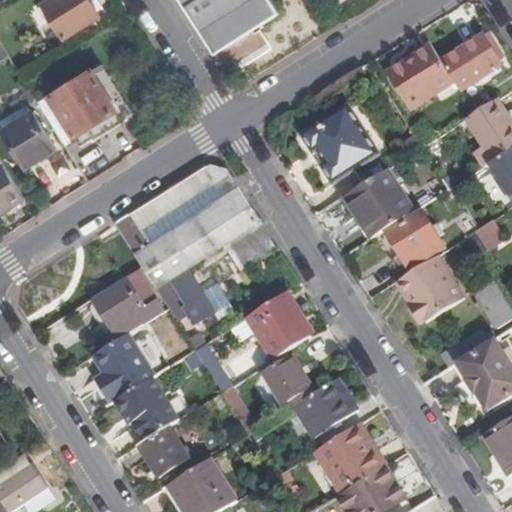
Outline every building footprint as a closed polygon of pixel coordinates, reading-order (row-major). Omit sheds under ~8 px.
[(87,0),(54,0),(44,7),(63,39),(98,17),(87,0)] [(196,0),(185,7),(224,69),(237,62),(241,68),(271,50),(257,28),(279,14),(270,0),(196,0)] [(500,60),(504,58),(490,35),(486,38),(500,60)] [(485,37),(443,63),(454,81),(461,92),(503,66),(500,60),(486,38),(485,37)] [(443,63),(433,47),(392,74),(412,107),(454,81),(443,63)] [(102,67),(50,100),(81,150),(94,141),(97,134),(118,121),(126,121),(132,117),(102,67)] [(34,101),(28,90),(19,96),(26,106),(34,101)] [(476,115),(467,121),(493,164),(511,151),(511,123),(498,101),(476,115)] [(334,184),(355,170),(380,155),(350,106),(303,136),(314,154),(318,151),(327,164),(322,167),(334,184)] [(27,168),(42,159),(38,153),(53,143),(34,113),(4,132),(27,168)] [(413,133),(423,148),(431,143),(421,128),(413,133)] [(57,149),(53,143),(38,153),(42,159),(57,149)] [(355,170),(365,185),(387,171),(390,169),(380,155),(355,170)] [(0,214),(24,200),(1,164),(0,164),(0,214)] [(195,267),(261,222),(229,171),(208,168),(116,226),(128,245),(142,268),(156,290),(187,270),(188,272),(195,267)] [(387,171),(365,185),(347,197),(374,239),(381,235),(378,230),(411,208),(387,171)] [(378,230),(381,235),(414,214),(411,208),(378,230)] [(447,225),(459,243),(476,233),(480,230),(469,211),(447,225)] [(388,235),(401,255),(406,263),(410,269),(444,248),(437,237),(442,234),(435,223),(430,226),(422,214),(388,235)] [(264,226),(261,222),(195,267),(197,269),(264,226)] [(505,242),(493,222),(480,230),(476,233),(488,252),(505,242)] [(116,226),(96,238),(108,257),(128,245),(116,226)] [(264,226),(197,269),(210,290),(277,247),(264,226)] [(400,266),(406,263),(401,255),(395,259),(400,266)] [(425,324),(464,300),(437,257),(395,283),(404,297),(406,296),(412,305),(409,306),(407,308),(417,323),(422,320),(425,324)] [(158,292),(188,272),(187,270),(156,290),(158,292)] [(169,310),(173,316),(181,311),(193,328),(215,314),(189,274),(188,272),(158,292),(169,310)] [(119,341),(127,336),(164,312),(140,274),(128,281),(126,278),(93,298),(119,341)] [(24,297),(44,329),(79,307),(58,275),(24,297)] [(511,315),(494,287),(478,298),(497,327),(511,318),(511,315)] [(404,297),(409,306),(412,305),(406,296),(404,297)] [(250,318),(259,332),(276,361),(310,339),(284,297),(250,318)] [(250,318),(231,329),(240,344),(259,332),(250,318)] [(457,364),(489,345),(481,333),(443,357),(450,369),(457,364)] [(107,407),(117,401),(151,379),(153,378),(127,336),(119,341),(93,357),(104,375),(111,385),(98,393),(107,407)] [(502,346),(497,339),(489,345),(457,364),(468,381),(466,382),(476,397),(477,396),(489,415),(511,400),(511,341),(511,340),(502,346)] [(232,388),(206,345),(195,352),(222,394),(232,388)] [(291,358),(263,375),(282,405),(310,388),(291,358)] [(111,385),(104,375),(91,383),(98,393),(111,385)] [(134,422),(146,442),(170,427),(179,422),(151,379),(117,401),(126,417),(129,415),(134,422)] [(357,411),(338,380),(294,408),(314,438),(357,411)] [(258,430),(232,388),(222,394),(238,419),(249,436),(258,430)] [(222,394),(213,401),(228,425),(238,419),(222,394)] [(129,415),(126,417),(130,424),(134,422),(129,415)] [(511,421),(486,438),(510,476),(511,474),(511,421)] [(341,497),(380,472),(363,445),(368,441),(359,426),(315,454),(341,497)] [(146,442),(139,447),(160,479),(190,459),(170,427),(146,442)] [(258,430),(249,436),(261,455),(269,449),(258,430)] [(380,472),(386,469),(368,441),(363,445),(380,472)] [(168,487),(184,511),(223,511),(239,502),(212,459),(168,487)] [(17,460),(0,470),(0,487),(25,472),(17,460)] [(32,467),(25,472),(0,487),(0,511),(12,511),(22,506),(25,511),(38,511),(55,502),(47,490),(32,467)] [(404,511),(399,504),(389,486),(394,483),(386,469),(380,472),(341,497),(337,499),(345,511),(404,511)] [(285,473),(276,479),(286,495),(295,489),(285,473)] [(389,486),(399,504),(405,500),(394,483),(389,486)]
